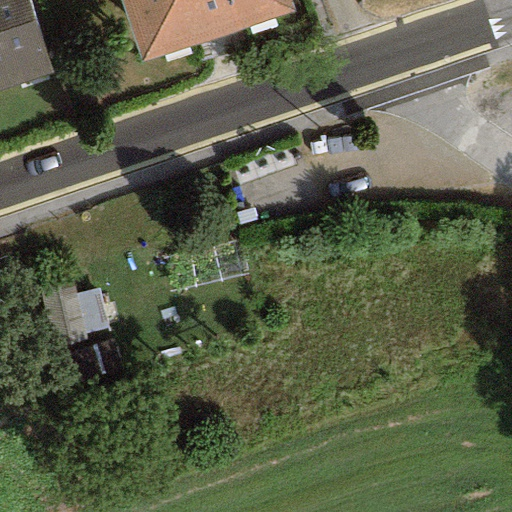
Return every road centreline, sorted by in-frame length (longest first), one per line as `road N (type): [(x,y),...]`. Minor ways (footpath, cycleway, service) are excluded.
road 1 (tertiary): [(0,199),(511,32)]
road 2 (track): [(397,70),(511,140)]
